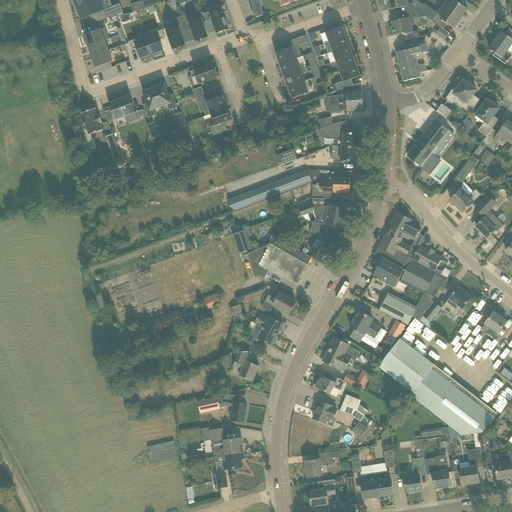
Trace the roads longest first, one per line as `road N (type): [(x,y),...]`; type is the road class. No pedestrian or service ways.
road 1 (secondary): [(280,492),(278,431),(292,376),(360,255),(383,181)]
road 2 (residential): [(217,45),(88,91),(60,0)]
road 3 (residential): [(259,36),(281,105),(242,118),(217,45)]
road 4 (residential): [(511,291),(383,181)]
